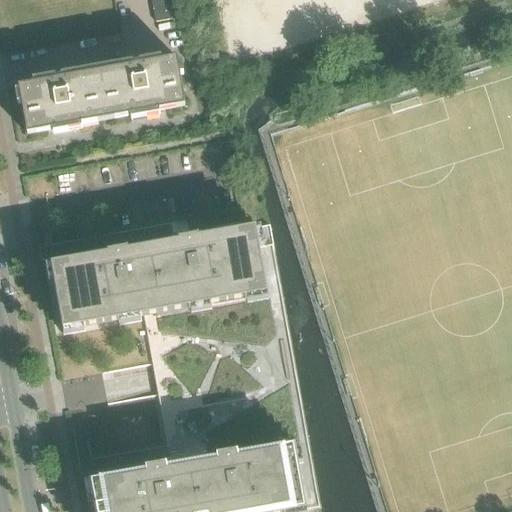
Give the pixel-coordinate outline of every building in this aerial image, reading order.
[(179,6),(177,0),(151,0),(153,11),(179,6)] [(236,0),(255,61),(443,0),(236,0)] [(181,19),(179,6),(153,11),(155,23),(181,19)] [(184,107),(179,77),(176,61),(140,67),(140,65),(139,66),(132,67),(132,69),(97,75),(106,121),(184,107)] [(106,121),(97,75),(63,81),(62,79),(61,80),(54,81),(55,82),(19,89),(27,135),(106,121)] [(259,249),(273,247),(269,227),(156,247),(145,249),(51,266),(62,331),(143,317),(190,309),(189,302),(209,299),(211,305),(246,299),(245,293),(266,289),(259,249)] [(273,247),(259,249),(266,289),(245,293),(246,299),(211,305),(209,299),(189,302),(190,309),(143,317),(154,379),(166,447),(168,454),(169,460),(170,468),(184,466),(185,475),(202,472),(200,463),(288,447),(291,466),(297,465),(306,511),(320,509),(273,247)] [(297,465),(291,466),(288,447),(200,463),(202,472),(185,475),(184,466),(170,468),(90,483),(94,511),(302,511),(306,511),(297,465)]
